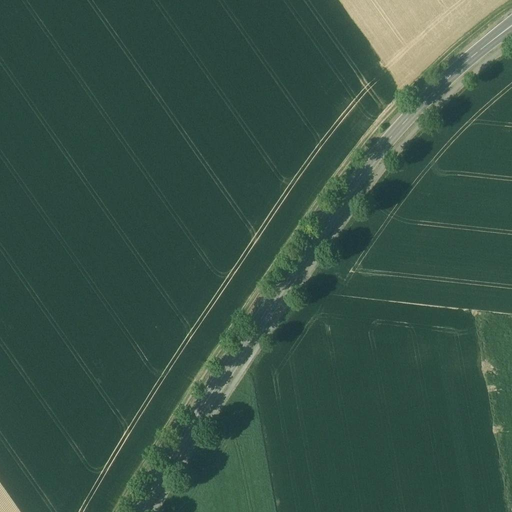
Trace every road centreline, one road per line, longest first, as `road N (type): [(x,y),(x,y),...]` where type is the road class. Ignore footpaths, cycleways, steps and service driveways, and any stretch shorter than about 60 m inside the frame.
road 1 (track): [(117,511),(358,142),(505,1)]
road 2 (tertiary): [(511,22),(384,140),(252,326),(135,511)]
